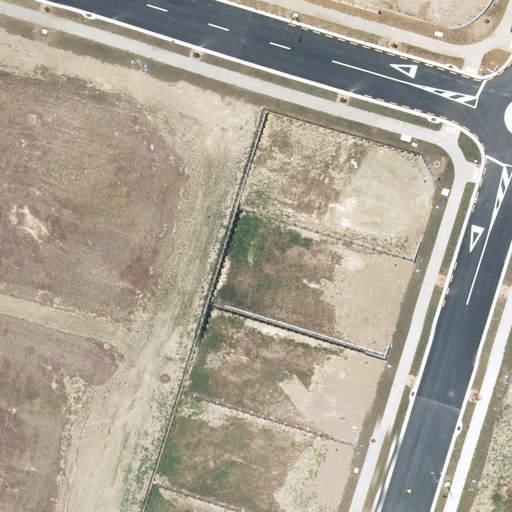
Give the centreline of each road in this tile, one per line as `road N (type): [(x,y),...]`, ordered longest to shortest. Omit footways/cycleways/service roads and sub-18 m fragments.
road 1 (residential): [(486,110),(110,0)]
road 2 (residential): [(404,511),(511,153)]
